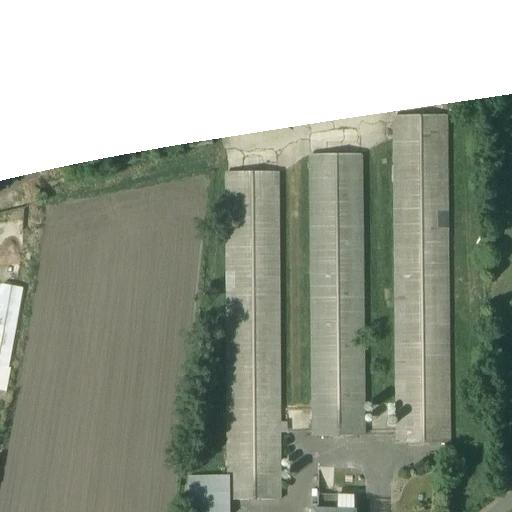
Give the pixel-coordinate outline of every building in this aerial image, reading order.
[(441,115),(388,116),(393,449),(446,448),(441,115)] [(359,161),(305,161),(309,439),(362,438),(359,161)] [(274,176),(222,177),(226,502),(279,501),(274,176)] [(25,264),(9,261),(6,280),(21,283),(25,264)] [(22,290),(0,285),(0,392),(3,393),(22,290)] [(224,511),(225,480),(189,480),(189,511),(224,511)] [(316,510),(311,509),(311,511),(355,511),(352,511),(353,497),(316,495),(316,510)]
